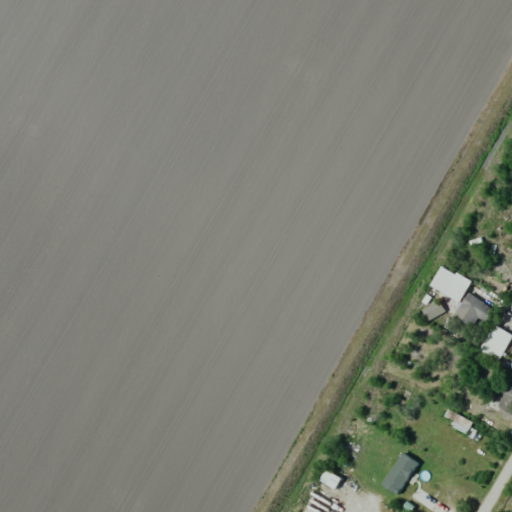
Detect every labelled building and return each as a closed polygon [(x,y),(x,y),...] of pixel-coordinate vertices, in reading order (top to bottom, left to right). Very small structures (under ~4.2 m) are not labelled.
[(458,302),(471,281),(442,264),(429,284),(458,302)] [(492,309),(469,292),(453,314),(472,328),(478,319),(483,322),(492,309)] [(430,321),(444,310),(435,299),(421,310),(430,321)] [(478,349),(498,360),(511,334),(492,324),(478,349)] [(510,419),(511,415),(511,388),(506,385),(492,409),(510,419)] [(418,462),(402,451),(380,481),(396,493),(418,462)]
